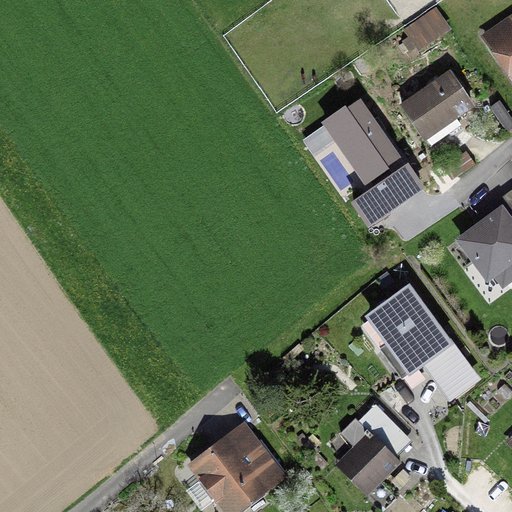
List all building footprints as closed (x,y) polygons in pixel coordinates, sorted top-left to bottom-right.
[(446,30),(434,13),(405,33),(417,50),(446,30)] [(511,26),(488,43),(511,78),(511,26)] [(430,146),(459,126),(453,117),(469,106),(448,76),(402,109),(422,139),(424,137),(430,146)] [(405,167),(360,100),(324,123),(370,192),(354,203),(368,225),(423,188),(408,165),(405,167)] [(463,153),(442,169),(450,181),(472,165),(463,153)] [(511,193),(494,207),(499,213),(459,242),(486,278),(511,259),(511,193)] [(389,345),(381,351),(400,377),(431,355),(439,366),(431,373),(448,397),(473,379),(446,343),(444,345),(406,292),(369,319),(389,345)] [(374,406),(357,422),(354,419),(338,435),(352,448),(337,462),(367,493),(397,463),(383,448),(399,432),(374,406)] [(234,444),(216,458),(211,452),(191,467),(225,511),(232,511),(267,486),(234,444)]
